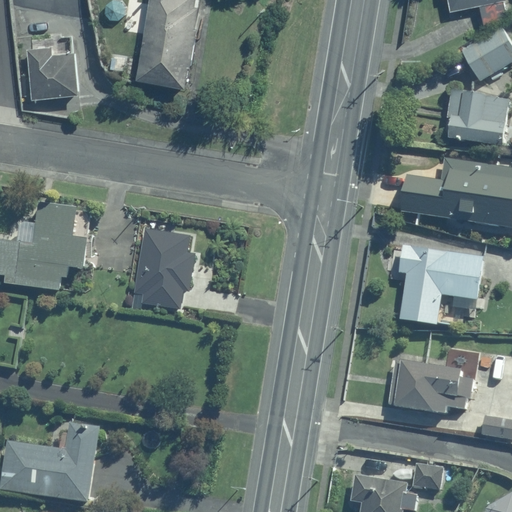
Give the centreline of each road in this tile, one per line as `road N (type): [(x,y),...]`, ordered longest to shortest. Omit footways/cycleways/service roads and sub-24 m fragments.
road 1 (residential): [(1,144),(326,195)]
road 2 (secondary): [(289,424),(326,195)]
road 3 (residential): [(289,424),(511,462)]
road 4 (secondary): [(326,195),(359,0)]
